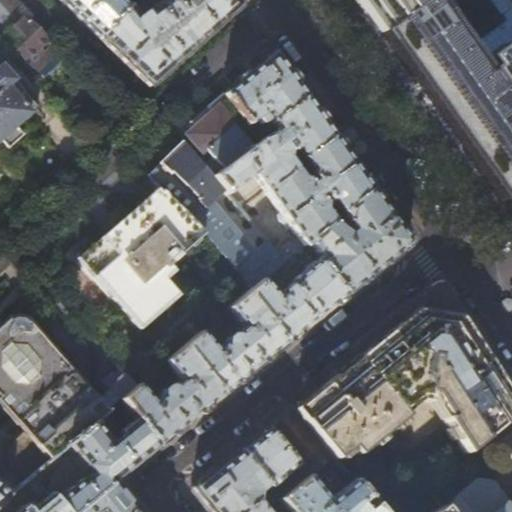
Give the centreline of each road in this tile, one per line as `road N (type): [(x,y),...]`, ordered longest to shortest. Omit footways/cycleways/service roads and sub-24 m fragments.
road 1 (residential): [(446,247),(155,493),(170,511)]
road 2 (residential): [(446,247),(273,0)]
road 3 (residential): [(37,0),(151,113)]
